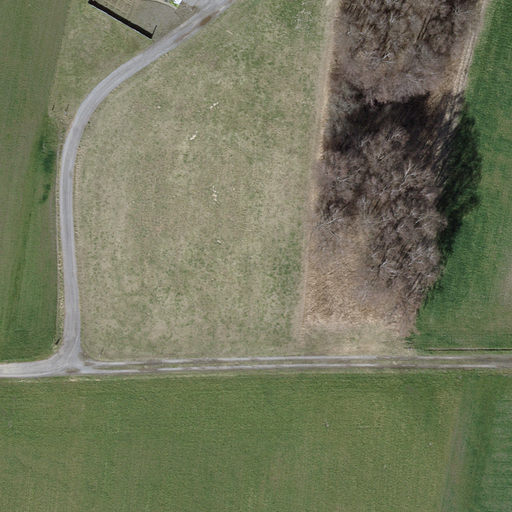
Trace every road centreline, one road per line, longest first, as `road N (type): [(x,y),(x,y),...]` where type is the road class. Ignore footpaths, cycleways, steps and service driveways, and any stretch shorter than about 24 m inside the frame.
road 1 (track): [(71,363),(511,361)]
road 2 (track): [(225,0),(105,87),(73,141),(71,363)]
